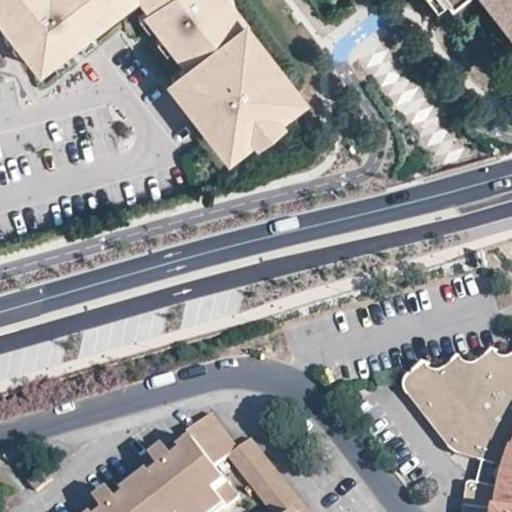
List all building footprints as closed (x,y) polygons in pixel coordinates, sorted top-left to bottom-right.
[(0,0),(0,9),(8,3),(15,12),(3,21),(39,67),(51,58),(63,49),(67,46),(63,40),(70,34),(74,40),(78,37),(90,28),(119,5),(115,0),(144,0),(147,3),(145,6),(147,8),(155,19),(157,21),(162,17),(168,24),(163,28),(164,30),(173,42),(175,44),(178,42),(191,59),(172,74),(179,81),(185,76),(191,83),(185,89),(196,103),(202,99),(210,110),(204,114),(216,129),(222,123),(235,139),(251,126),(257,134),(284,113),(278,105),(292,93),(280,78),(287,72),(277,60),(270,65),(259,51),(266,45),(255,32),(248,38),(236,23),(243,18),(229,0),(225,0),(223,2),(221,0),(0,0)] [(511,0),(442,0),(444,3),(447,0),(494,0),(493,1),(509,22),(511,19),(511,0)] [(155,19),(147,8),(139,14),(147,25),(155,19)] [(255,32),(243,18),(236,23),(248,38),(255,32)] [(95,36),(90,28),(78,37),(84,45),(95,36)] [(173,42),(164,30),(156,37),(165,48),(173,42)] [(74,40),(70,34),(63,40),(67,46),(74,40)] [(69,57),(63,49),(51,58),(57,66),(69,57)] [(299,88),(287,72),(280,78),(292,93),(299,88)] [(191,83),(185,76),(179,81),(185,89),(191,83)] [(235,139),(222,123),(216,129),(228,144),(235,139)] [(511,511),(511,357),(505,362),(497,353),(470,370),(462,360),(437,376),(428,365),(411,376),(409,380),(408,383),(409,388),(411,393),(453,448),(458,453),(461,456),(483,461),(511,468),(511,491),(479,484),(475,483),(472,484),(470,486),(469,490),(467,511),(511,511)] [(176,438),(185,448),(191,455),(158,479),(153,471),(144,461),(122,478),(131,489),(136,496),(116,511),(100,511),(101,511),(91,501),(77,511),(186,511),(187,511),(201,511),(207,508),(222,496),(227,502),(240,492),(217,464),(232,453),(275,511),(314,511),(255,435),(242,445),(214,409),(176,438)] [(155,451),(165,463),(175,455),(165,443),(155,451)] [(165,463),(153,471),(158,479),(191,455),(185,448),(175,455),(165,463)] [(511,468),(483,461),(480,478),(479,484),(511,491),(511,468)] [(100,493),(109,506),(122,496),(112,483),(100,493)] [(109,506),(101,511),(100,511),(116,511),(136,496),(131,489),(122,496),(109,506)] [(222,496),(207,508),(210,511),(213,511),(227,502),(222,496)]
